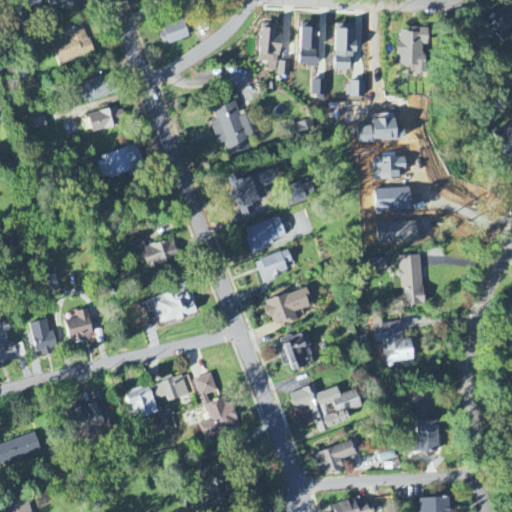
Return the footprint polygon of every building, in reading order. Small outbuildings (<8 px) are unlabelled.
[(47,0),(50,16),(82,10),(80,0),(47,0)] [(500,46),(511,33),(511,5),(510,4),(484,31),(500,46)] [(188,39),(182,22),(157,31),(163,48),(188,39)] [(299,67),(317,68),(318,25),(299,24),(299,67)] [(259,63),(268,63),(268,71),(278,71),(279,34),(274,34),(274,25),(260,25),(259,63)] [(352,72),(353,26),(335,25),(334,71),(352,72)] [(93,54),(82,26),(62,35),(64,38),(50,44),(60,68),(93,54)] [(427,30),(398,30),(397,71),(424,72),(424,46),(427,47),(427,30)] [(278,77),(289,78),(289,63),(278,63),(278,77)] [(114,95),(108,76),(77,86),(83,105),(114,95)] [(326,81),(311,81),(311,99),(326,99),(326,81)] [(346,84),(346,99),(364,99),(364,85),(346,84)] [(212,111),(215,122),(210,124),(217,145),(224,143),(228,157),(255,149),(245,115),(239,117),(235,104),(212,111)] [(87,116),(91,133),(125,125),(121,107),(87,116)] [(290,128),(295,141),(316,134),(311,120),(290,128)] [(511,123),(493,135),(508,162),(511,159),(511,123)] [(102,182),(144,167),(136,145),(94,161),(102,182)] [(250,204),(268,199),(265,188),(277,185),(272,170),(240,180),(239,177),(229,180),(241,218),(253,214),(250,204)] [(289,204),(305,202),(305,195),(311,194),(310,182),(286,185),(289,204)] [(286,240),(278,218),(242,231),(250,253),(286,240)] [(148,271),(178,259),(170,239),(145,249),(141,240),(129,245),(137,264),(143,261),(148,271)] [(285,265),(291,263),(287,251),(254,262),(262,286),(275,281),(274,277),(287,272),(285,265)] [(422,306),(420,256),(398,257),(400,307),(422,306)] [(197,314),(188,287),(150,299),(159,326),(197,314)] [(264,302),(271,327),(296,320),(294,313),(310,308),(305,290),(264,302)] [(77,319),(65,322),(71,344),(93,338),(86,310),(76,313),(77,319)] [(35,354),(42,353),(42,354),(57,352),(53,332),(49,332),(47,321),(30,324),(35,354)] [(22,343),(8,346),(5,332),(9,331),(7,323),(0,324),(0,362),(25,357),(22,343)] [(411,340),(403,341),(401,323),(373,327),(375,346),(382,345),(385,365),(413,361),(411,340)] [(282,367),(289,365),(291,372),(312,366),(302,334),(279,341),(282,350),(278,351),(282,367)] [(239,428),(228,397),(209,403),(206,395),(216,392),(211,376),(194,381),(207,421),(198,424),(203,439),(239,428)] [(168,403),(188,397),(181,377),(172,379),(172,378),(152,385),(156,400),(166,397),(168,403)] [(157,414),(148,387),(126,394),(135,421),(157,414)] [(355,391),(338,396),(336,389),(316,395),(313,387),(289,395),(294,413),(309,408),(317,433),(349,423),(346,413),(361,409),(355,391)] [(108,418),(101,420),(97,404),(72,409),(80,442),(112,435),(108,418)] [(435,405),(413,406),(414,453),(437,453),(435,405)] [(0,464),(40,453),(35,435),(0,445),(0,464)] [(354,456),(351,443),(316,452),(322,478),(343,473),(340,460),(354,456)] [(225,506),(222,481),(194,484),(196,509),(225,506)] [(414,511),(448,511),(447,498),(414,500),(414,511)] [(359,504),(358,500),(332,505),(333,511),(371,511),(370,502),(359,504)]
